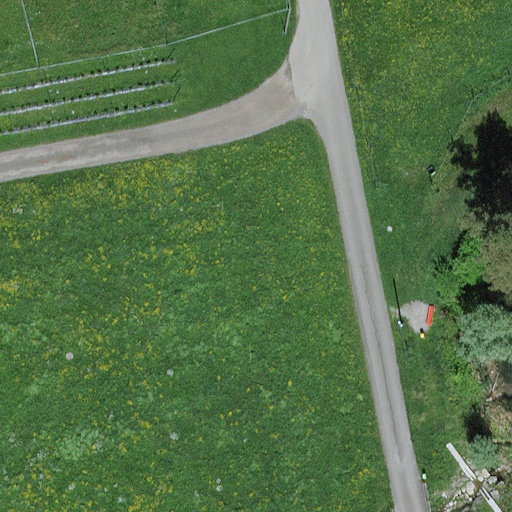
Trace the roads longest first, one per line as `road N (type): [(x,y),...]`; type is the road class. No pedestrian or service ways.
road 1 (track): [(317,0),(413,511)]
road 2 (track): [(327,50),(297,96),(233,128),(0,172)]
